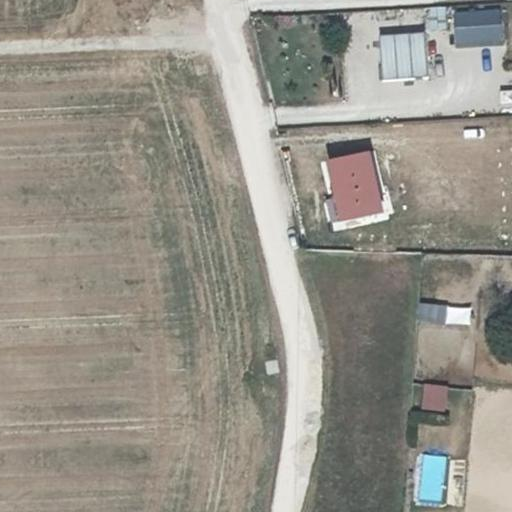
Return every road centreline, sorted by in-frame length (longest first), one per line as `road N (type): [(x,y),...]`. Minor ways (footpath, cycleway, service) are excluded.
road 1 (unclassified): [(288,511),(306,389),(301,345),(218,0)]
road 2 (track): [(227,38),(0,48)]
